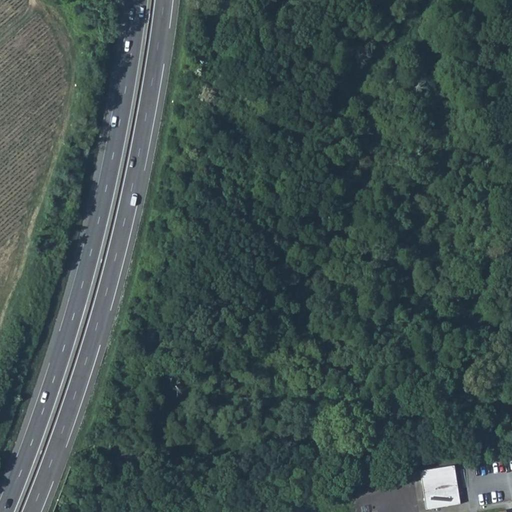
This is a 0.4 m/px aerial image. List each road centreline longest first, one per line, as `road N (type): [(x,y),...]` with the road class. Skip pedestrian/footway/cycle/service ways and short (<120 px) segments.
road 1 (trunk): [(138,0),(83,281),(4,511)]
road 2 (trunk): [(30,511),(112,268),(163,0)]
road 3 (track): [(511,11),(504,103),(511,147)]
